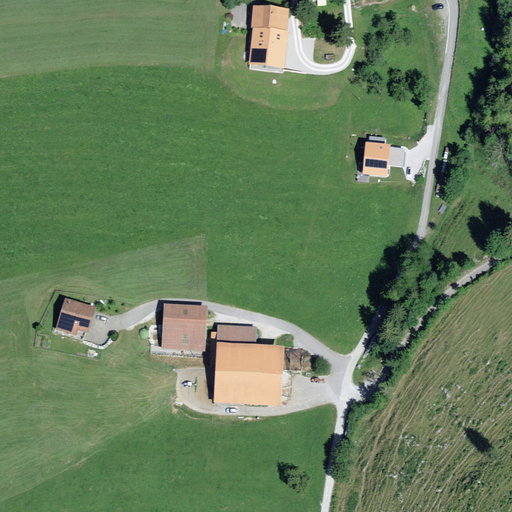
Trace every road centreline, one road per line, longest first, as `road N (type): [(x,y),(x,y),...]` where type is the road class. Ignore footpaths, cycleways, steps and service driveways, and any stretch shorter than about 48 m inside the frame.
road 1 (unclassified): [(511,254),(448,292),(371,388),(352,394),(346,387),(348,366),(421,223),(452,0)]
road 2 (track): [(328,511),(346,387)]
